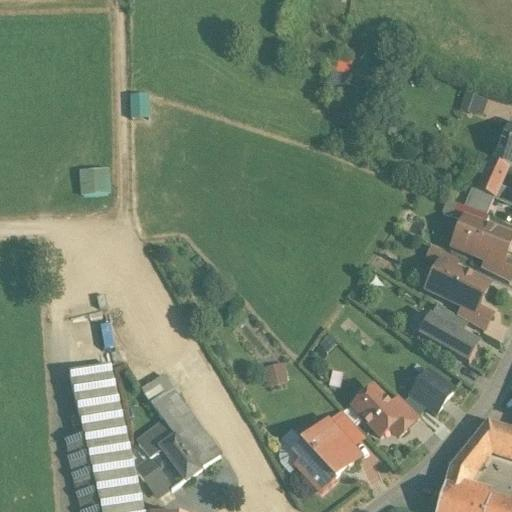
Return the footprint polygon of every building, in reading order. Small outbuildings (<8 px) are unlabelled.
[(354,61),(339,57),(328,91),(343,96),(354,61)] [(488,101),(466,94),(461,110),(483,117),(488,101)] [(131,120),(149,120),(149,98),(131,98),(131,120)] [(511,149),(509,148),(501,167),(511,171),(511,149)] [(491,162),(478,191),(494,199),(499,188),(507,169),(501,167),(491,162)] [(83,200),(111,197),(108,172),(81,175),(83,200)] [(511,193),(499,188),(494,199),(511,206),(511,193)] [(486,218),(494,199),(478,191),(472,189),(464,208),(470,210),(486,218)] [(466,221),(470,210),(464,208),(447,202),(444,212),(466,221)] [(511,241),(466,221),(457,242),(475,250),(473,255),(489,262),(501,267),(503,262),(511,241)] [(459,262),(433,248),(427,259),(443,267),(443,266),(454,272),(459,262)] [(501,267),(489,262),(484,274),(509,286),(511,279),(511,266),(503,262),(501,267)] [(454,272),(443,266),(443,267),(433,286),(452,296),(450,300),(466,308),(476,314),(478,311),(489,289),(454,272)] [(459,320),(437,307),(431,317),(461,335),(468,325),(459,320)] [(476,314),(466,308),(459,320),(468,325),(483,334),(492,318),(478,311),(476,314)] [(461,335),(431,317),(419,337),(469,366),(480,347),(461,335)] [(142,511),(109,367),(68,376),(79,427),(64,430),(71,471),(80,511),(142,511)] [(281,367),(265,371),(268,384),(284,380),(281,367)] [(453,393),(428,374),(412,396),(437,414),(453,393)] [(161,379),(141,393),(151,407),(171,393),(161,379)] [(391,409),(384,401),(382,402),(373,391),(357,405),(366,416),(363,419),(380,439),(391,429),(398,438),(409,428),(391,409)] [(219,459),(171,393),(151,407),(165,427),(175,443),(199,474),(219,459)] [(420,419),(401,401),(391,409),(409,428),(420,419)] [(364,441),(339,414),(326,426),(350,453),(364,441)] [(326,426),(295,455),(303,464),(297,469),(321,495),(335,482),(334,481),(357,460),(350,453),(326,426)] [(511,434),(487,426),(452,469),(451,469),(451,472),(471,477),(488,456),(492,454),(511,461),(511,434)] [(165,427),(136,447),(149,462),(150,462),(151,463),(163,453),(162,452),(175,443),(165,427)] [(199,474),(175,443),(162,452),(163,453),(172,465),(186,484),(199,474)] [(149,462),(135,473),(143,484),(159,473),(151,463),(150,462),(149,462)] [(172,465),(168,469),(181,487),(186,484),(172,465)] [(471,477),(451,472),(446,488),(465,494),(471,477)] [(159,473),(143,484),(157,503),(173,493),(159,473)] [(465,494),(446,488),(438,511),(487,511),(490,502),(465,494)] [(511,511),(511,506),(490,500),(490,502),(487,511),(511,511)]
